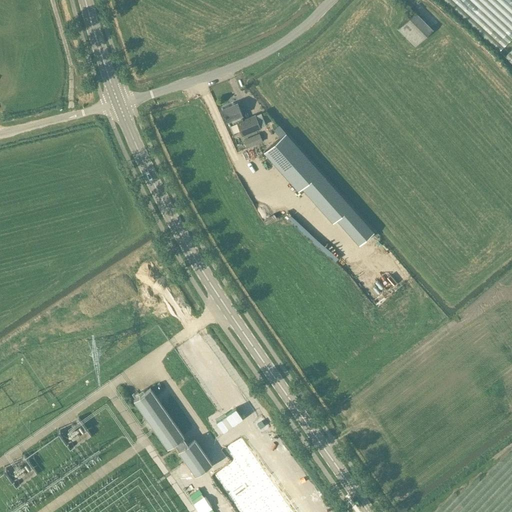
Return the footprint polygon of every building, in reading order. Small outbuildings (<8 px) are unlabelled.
[(398,29),(415,46),(433,29),(416,11),(398,29)] [(237,124),(242,136),(261,128),(256,115),(255,114),(243,119),(242,115),(242,114),(237,102),(222,109),(227,121),(229,127),(237,124)] [(241,140),(245,148),(261,141),(257,132),(241,140)] [(369,232),(282,132),(260,151),(293,189),(297,185),(330,222),(333,220),(354,245),(369,232)] [(178,450),(195,475),(212,463),(195,439),(188,443),(183,436),(184,436),(150,388),(133,399),(167,447),(174,442),(179,449),(178,450)] [(287,511),(239,442),(225,452),(251,489),(232,502),(238,511),(241,511),(259,500),(266,511),(287,511)] [(10,469),(3,474),(9,482),(12,481),(16,487),(38,472),(35,467),(31,470),(29,466),(15,476),(10,469)]
